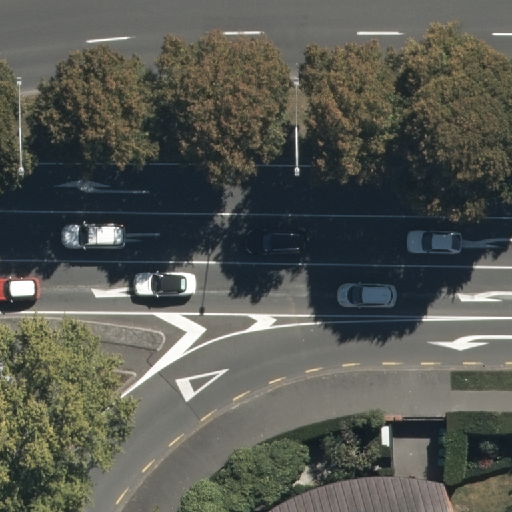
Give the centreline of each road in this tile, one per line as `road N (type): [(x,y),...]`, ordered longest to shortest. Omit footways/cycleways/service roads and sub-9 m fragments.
road 1 (primary): [(511,241),(0,237)]
road 2 (primary): [(511,333),(351,333),(191,383),(137,425),(79,511)]
road 3 (primary): [(0,49),(160,25),(352,13)]
road 4 (primary): [(352,13),(511,14)]
